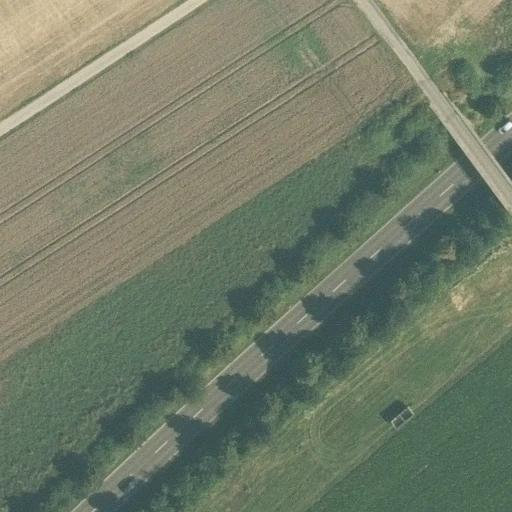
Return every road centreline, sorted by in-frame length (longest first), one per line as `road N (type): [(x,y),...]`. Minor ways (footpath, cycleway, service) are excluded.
road 1 (secondary): [(117,511),(314,319),(511,144)]
road 2 (track): [(228,0),(0,142)]
road 3 (unclassified): [(511,200),(364,0)]
